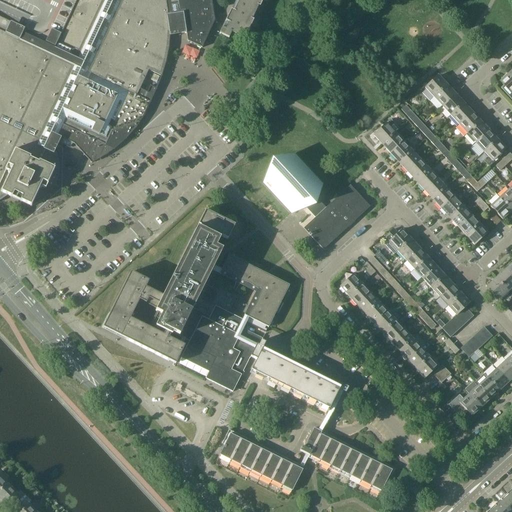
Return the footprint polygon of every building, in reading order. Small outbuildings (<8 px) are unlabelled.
[(0,0),(0,200),(7,196),(10,197),(11,198),(20,202),(31,207),(41,202),(49,195),(55,186),(59,175),(59,164),(56,153),(54,152),(60,139),(61,138),(73,144),(84,155),(91,164),(100,159),(114,150),(126,139),(136,128),(144,116),(150,103),(156,89),(150,86),(147,93),(140,90),(148,71),(161,77),(162,76),(166,62),(169,47),(170,37),(186,35),(187,41),(202,48),(215,21),(214,14),(213,12),(211,0),(0,0)] [(234,0),(219,33),(228,38),(231,33),(243,38),(260,0),(234,0)] [(182,51),(197,58),(200,50),(186,44),(182,51)] [(226,80),(215,67),(212,69),(223,83),(226,80)] [(511,75),(510,73),(501,82),(504,86),(501,88),(511,99),(511,75)] [(424,88),(433,97),(446,85),(438,76),(424,88)] [(454,94),(446,85),(433,97),(441,106),(454,94)] [(463,103),(454,94),(441,106),(450,116),(463,103)] [(471,113),(463,103),(450,116),(458,125),(471,113)] [(410,111),(405,106),(401,110),(405,115),(410,111)] [(414,116),(410,111),(405,115),(410,120),(414,116)] [(480,122),(471,113),(458,125),(467,134),(480,122)] [(419,120),(414,116),(410,120),(414,124),(419,120)] [(382,144),(394,133),(398,129),(390,120),(373,136),(378,142),(379,141),(382,144)] [(418,129),(423,125),(419,120),(414,124),(418,129)] [(488,131),(480,122),(467,134),(475,143),(488,131)] [(422,133),(427,129),(423,125),(418,129),(422,133)] [(431,134),(427,129),(422,133),(426,138),(431,134)] [(497,140),(488,131),(475,143),(484,152),(497,140)] [(390,154),(403,142),(394,133),(382,144),(385,147),(384,148),(390,154)] [(431,142),(435,138),(431,134),(426,138),(431,142)] [(435,147),(439,143),(435,138),(431,142),(435,147)] [(403,142),(390,154),(395,160),(396,159),(399,162),(411,151),(414,148),(411,144),(406,139),(403,142)] [(505,149),(497,140),(484,152),(488,157),(484,161),(489,167),(494,162),(492,161),(505,149)] [(444,148),(439,143),(435,147),(439,152),(444,148)] [(448,152),(444,148),(439,152),(443,156),(448,152)] [(407,172),(419,160),(411,151),(399,162),(402,165),(401,166),(407,172)] [(448,161),(452,157),(448,152),(443,156),(448,161)] [(504,167),(511,159),(511,156),(509,154),(500,162),(504,167)] [(369,207),(350,186),(326,208),(315,197),(318,194),(317,192),(320,189),(319,188),(322,186),(294,155),(291,156),(286,158),(283,161),(281,159),(278,163),(276,161),(272,165),(273,166),(270,170),(271,171),(268,174),(269,176),(266,179),(266,180),(265,181),(293,212),(295,210),(296,211),(299,208),(301,209),(304,206),(305,208),(306,207),(315,217),(303,228),(322,250),(369,207)] [(452,165),(456,161),(452,157),(448,161),(452,165)] [(416,181),(428,169),(419,160),(407,172),(412,179),(413,178),(416,181)] [(456,170),(460,166),(456,161),(452,165),(456,170)] [(504,167),(500,162),(495,166),(500,171),(504,167)] [(465,170),(460,166),(456,170),(460,174),(465,170)] [(119,181),(127,175),(122,169),(114,176),(119,181)] [(423,191),(436,179),(428,169),(416,181),(418,183),(418,184),(423,191)] [(464,179),(469,175),(465,170),(460,174),(464,179)] [(473,179),(469,175),(464,179),(468,183),(473,179)] [(433,199),(445,188),(436,179),(423,191),(429,197),(430,196),(433,199)] [(473,188),(477,184),(473,179),(468,183),(473,188)] [(482,179),(477,184),(481,189),(487,184),(482,179)] [(481,189),(477,184),(473,188),(477,193),(481,189)] [(440,209),(453,197),(445,188),(433,199),(435,202),(434,203),(440,209)] [(511,211),(511,210),(511,193),(509,190),(499,198),(511,211)] [(450,217),(462,206),(453,197),(440,209),(446,215),(447,214),(450,217)] [(484,203),(479,198),(475,202),(479,207),(484,203)] [(502,220),(511,211),(499,198),(490,207),(502,220)] [(487,208),(484,203),(479,207),(483,212),(487,208)] [(457,227),(470,215),(462,206),(450,217),(453,220),(452,221),(457,227)] [(240,327),(243,320),(215,306),(210,317),(193,308),(194,306),(222,251),(215,248),(221,237),(227,240),(234,226),(205,212),(198,226),(207,230),(206,232),(197,228),(162,297),(145,289),(148,282),(130,273),(102,329),(175,365),(184,347),(166,338),(169,332),(189,342),(181,358),(208,372),(205,379),(232,393),(249,359),(250,359),(250,358),(253,359),(261,342),(262,339),(262,338),(259,345),(239,335),(243,329),(240,327)] [(488,216),(496,226),(500,222),(492,213),(488,216)] [(467,235),(478,224),(470,215),(457,227),(463,233),(464,232),(467,235)] [(474,245),(487,233),(478,224),(467,235),(469,238),(468,239),(474,245)] [(401,231),(397,235),(393,230),(384,238),(388,243),(385,246),(393,255),(397,252),(410,240),(401,231)] [(418,249),(410,240),(397,252),(405,261),(418,249)] [(427,258),(418,249),(405,261),(414,270),(427,258)] [(387,261),(378,252),(374,256),(383,265),(387,261)] [(219,274),(219,275),(220,275),(221,274),(229,279),(231,275),(239,281),(249,284),(257,290),(258,289),(261,290),(256,305),(248,316),(244,315),(244,316),(266,327),(268,328),(289,286),(269,276),(265,274),(229,256),(221,270),(219,274)] [(381,267),(372,257),(368,261),(376,271),(381,267)] [(435,267),(427,258),(414,270),(422,279),(435,267)] [(375,272),(366,263),(362,267),(370,276),(375,272)] [(381,275),(385,271),(381,267),(376,271),(381,275)] [(444,276),(435,267),(422,279),(431,288),(444,276)] [(511,276),(506,270),(497,279),(509,292),(511,288),(511,276)] [(389,276),(385,271),(381,275),(385,280),(389,276)] [(348,297),(361,285),(353,275),(340,288),(348,297)] [(393,281),(389,276),(385,280),(389,285),(393,281)] [(452,285),(444,276),(431,288),(439,297),(452,285)] [(497,279),(488,287),(500,300),(509,292),(497,279)] [(398,285),(393,281),(389,285),(393,289),(398,285)] [(356,306),(370,294),(361,285),(348,297),(356,306)] [(402,290),(398,285),(393,289),(397,294),(402,290)] [(461,295),(452,285),(439,297),(448,307),(461,295)] [(406,294),(402,290),(397,294),(402,298),(406,294)] [(365,315),(378,303),(370,294),(356,306),(365,315)] [(410,299),(406,294),(402,298),(406,303),(410,299)] [(469,304),(461,295),(448,307),(456,316),(460,312),(465,308),(469,304)] [(414,304),(410,299),(406,303),(410,308),(414,304)] [(373,324),(386,312),(378,303),(365,315),(373,324)] [(419,308),(414,304),(410,308),(414,312),(419,308)] [(423,313),(419,308),(414,312),(418,317),(423,313)] [(473,316),(465,308),(460,312),(468,321),(473,316)] [(382,333),(395,321),(386,312),(373,324),(382,333)] [(468,321),(460,312),(456,316),(464,325),(468,321)] [(427,317),(423,313),(418,317),(422,321),(427,317)] [(464,325),(456,316),(451,321),(459,329),(464,325)] [(427,326),(431,322),(427,317),(422,321),(427,326)] [(439,320),(436,323),(442,329),(445,326),(439,320)] [(390,342),(403,330),(395,321),(382,333),(390,342)] [(459,329),(451,321),(446,325),(454,334),(459,329)] [(435,327),(431,322),(427,326),(431,331),(435,327)] [(446,325),(445,326),(442,329),(450,338),(454,334),(446,325)] [(483,328),(479,332),(487,341),(492,337),(483,328)] [(399,352),(412,339),(403,330),(390,342),(399,352)] [(487,341),(479,332),(474,336),(482,345),(487,341)] [(407,361),(420,349),(424,345),(416,336),(412,339),(399,352),(407,361)] [(482,345),(474,336),(469,340),(478,349),(482,345)] [(458,351),(448,340),(444,343),(455,354),(458,351)] [(478,349),(469,340),(465,345),(473,354),(474,353),(478,349)] [(261,352),(262,349),(265,344),(261,342),(253,359),(256,361),(251,371),(250,371),(329,410),(339,391),(339,390),(261,352)] [(416,370),(429,358),(425,353),(428,350),(424,345),(420,349),(407,361),(416,370)] [(473,354),(465,345),(460,349),(468,358),(469,357),(473,354)] [(473,354),(469,357),(474,363),(479,358),(474,353),(473,354)] [(437,367),(429,358),(416,370),(424,379),(437,367)] [(511,368),(505,361),(496,370),(508,383),(511,379),(511,368)] [(437,379),(446,371),(442,366),(433,374),(437,379)] [(496,370),(487,378),(499,391),(508,383),(496,370)] [(450,375),(446,371),(437,379),(441,383),(450,375)] [(483,375),(474,383),(477,387),(489,400),(499,391),(487,378),(483,375)] [(473,382),(464,391),(468,395),(480,408),(489,400),(477,387),(474,383),(473,382)] [(339,391),(329,410),(319,431),(321,432),(341,392),(339,391)] [(458,402),(451,408),(460,418),(467,412),(471,416),(480,408),(468,395),(463,400),(459,395),(455,399),(458,402)] [(320,435),(321,432),(319,431),(313,429),(304,448),(302,447),(300,451),(381,492),(386,482),(389,483),(395,470),(392,468),(391,471),(320,435)] [(231,435),(232,432),(228,431),(222,444),(225,446),(220,456),(292,492),(303,469),(302,469),(302,470),(231,435)] [(18,494),(7,484),(0,490),(0,498),(7,505),(9,503),(14,507),(25,496),(20,491),(18,494)] [(417,497),(424,490),(420,485),(413,492),(417,497)] [(502,501),(499,504),(506,511),(511,511),(511,500),(506,494),(501,500),(502,501)] [(35,511),(28,505),(31,502),(27,497),(15,509),(18,511),(35,511)]
